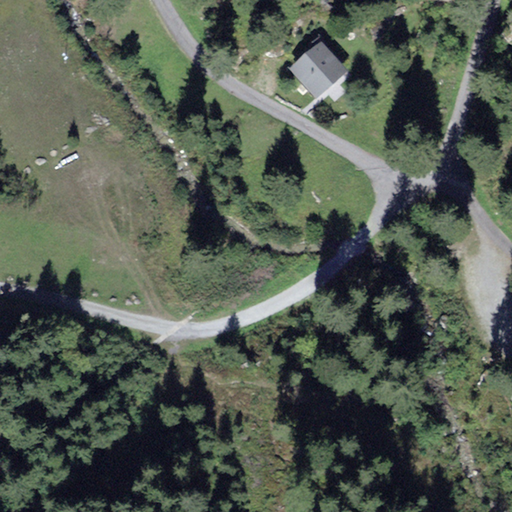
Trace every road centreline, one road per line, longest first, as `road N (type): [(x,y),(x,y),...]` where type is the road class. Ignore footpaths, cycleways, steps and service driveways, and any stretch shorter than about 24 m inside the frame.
road 1 (residential): [(382,178),(346,148),(227,80),(160,0)]
road 2 (residential): [(442,170),(491,0)]
